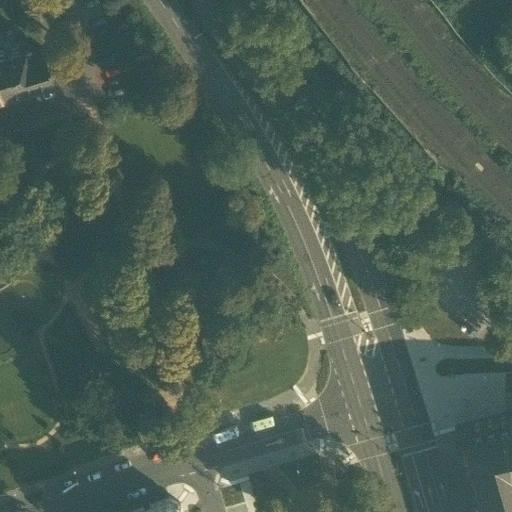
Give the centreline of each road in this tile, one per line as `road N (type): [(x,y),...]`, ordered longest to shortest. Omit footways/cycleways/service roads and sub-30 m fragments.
road 1 (primary): [(157,0),(257,146),(303,234),(366,409)]
road 2 (primary): [(407,396),(344,217),(302,130),(208,0)]
road 3 (residential): [(0,122),(89,96),(59,0)]
road 4 (residential): [(198,457),(366,409)]
road 5 (residential): [(43,511),(198,457)]
road 6 (primary): [(438,511),(407,396)]
